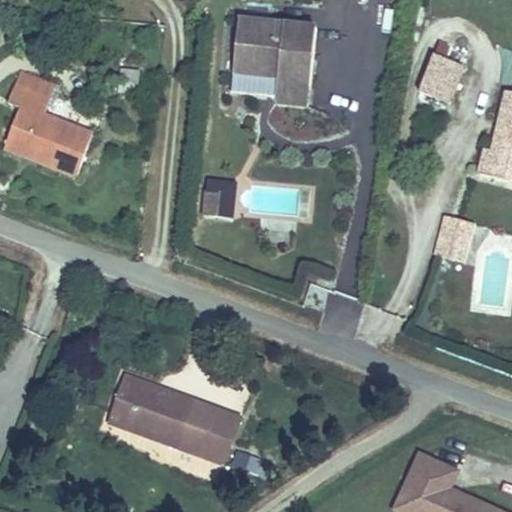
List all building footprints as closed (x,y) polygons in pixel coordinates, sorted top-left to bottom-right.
[(328,89),(338,32),(262,18),(252,75),(298,83),(328,89)] [(466,106),(480,69),(452,58),(437,95),(466,106)] [(325,111),(328,89),(298,83),(294,105),(325,111)] [(66,106),(29,95),(23,115),(31,117),(21,149),(51,160),(48,169),(91,184),(107,142),(59,127),(66,106)] [(511,149),(511,154),(504,152),(498,177),(511,180),(511,149)] [(236,219),(239,195),(224,193),(221,218),(236,219)] [(470,263),(480,223),(464,219),(454,259),(470,263)] [(482,265),(492,226),(480,223),(470,263),(482,265)] [(112,417),(210,456),(227,409),(130,372),(112,417)] [(210,456),(233,465),(250,418),(227,409),(210,456)] [(241,451),(233,468),(268,483),(275,465),(241,451)] [(509,511),(452,491),(461,469),(415,452),(392,511),(509,511)]
